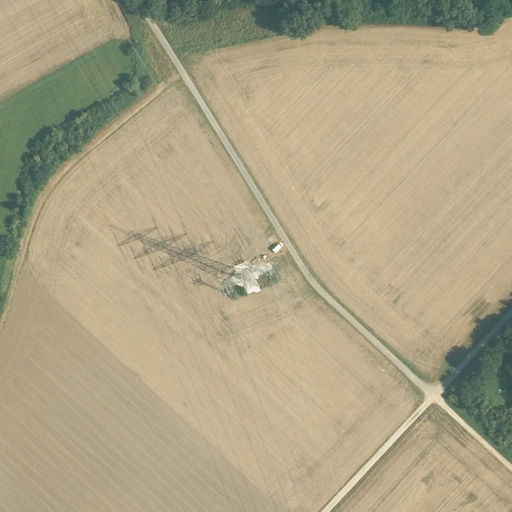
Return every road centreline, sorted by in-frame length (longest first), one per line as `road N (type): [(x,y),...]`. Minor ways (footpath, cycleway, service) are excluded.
road 1 (track): [(138,0),(315,285),(511,468)]
road 2 (track): [(0,320),(48,182),(162,87),(140,53),(153,25)]
road 3 (track): [(325,511),(511,312)]
